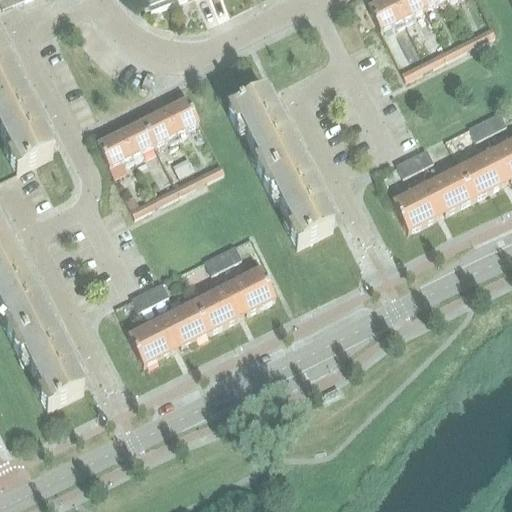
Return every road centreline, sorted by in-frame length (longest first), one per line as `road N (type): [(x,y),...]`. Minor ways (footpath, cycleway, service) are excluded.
road 1 (tertiary): [(3,511),(511,257)]
road 2 (residential): [(85,212),(90,175),(19,39),(101,4)]
road 3 (residential): [(312,1),(212,50),(180,56),(146,49),(101,4)]
road 4 (residential): [(366,243),(293,95),(347,68)]
road 5 (residential): [(107,388),(26,236)]
